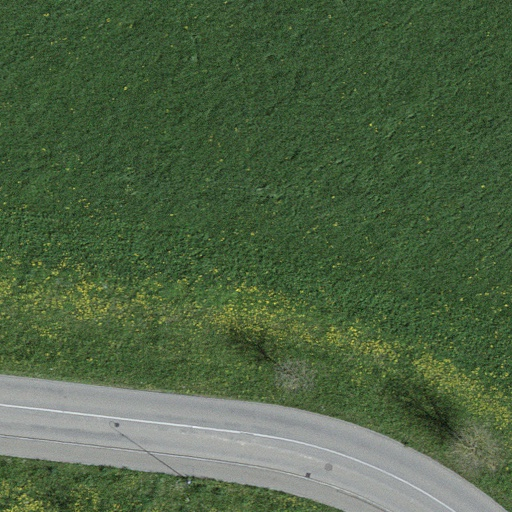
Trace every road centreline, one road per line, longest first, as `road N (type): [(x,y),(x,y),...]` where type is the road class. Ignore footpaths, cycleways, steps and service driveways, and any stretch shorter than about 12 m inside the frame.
road 1 (unclassified): [(0,407),(288,439),(366,463),(454,511)]
road 2 (motorway): [(511,406),(263,511)]
